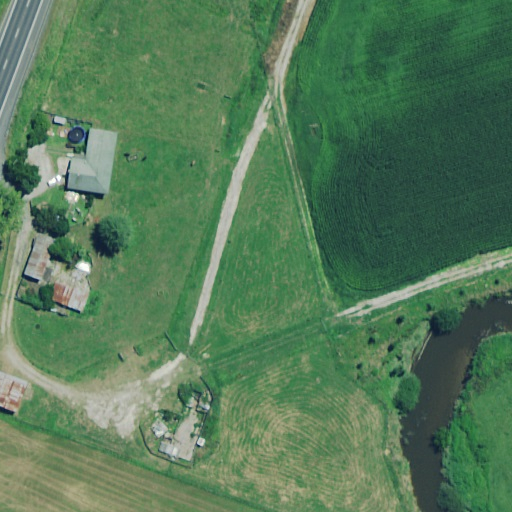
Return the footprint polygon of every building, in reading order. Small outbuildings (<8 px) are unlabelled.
[(116,133),(90,129),(86,155),(74,153),(68,188),(106,195),(116,133)] [(53,239),(38,233),(23,274),(38,279),(53,239)] [(90,294),(55,282),(49,299),(67,306),(63,314),(80,320),(90,294)] [(27,383),(0,373),(0,407),(16,413),(27,383)] [(167,429),(159,420),(149,429),(157,437),(167,429)] [(198,443),(164,433),(158,452),(193,462),(198,443)]
